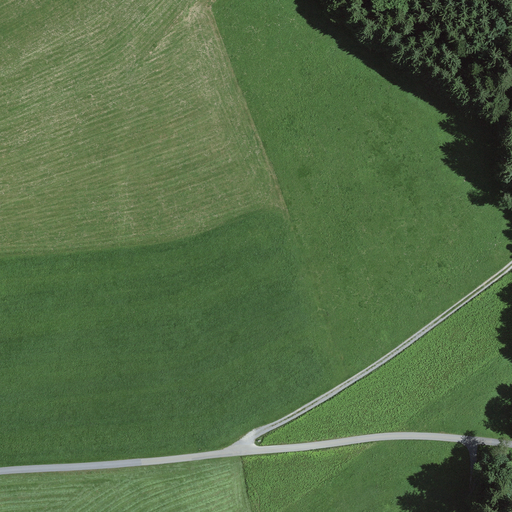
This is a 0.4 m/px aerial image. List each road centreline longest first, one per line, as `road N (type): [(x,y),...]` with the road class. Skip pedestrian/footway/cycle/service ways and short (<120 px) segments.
road 1 (track): [(511,446),(395,437),(0,473)]
road 2 (track): [(511,264),(427,331),(238,452)]
